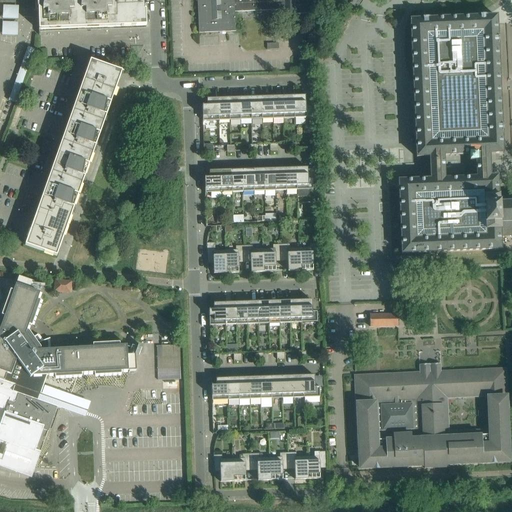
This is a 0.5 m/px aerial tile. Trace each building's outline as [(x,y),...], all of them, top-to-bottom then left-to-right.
[(4,0),(4,27),(20,27),(20,0),(4,0)] [(77,29),(76,0),(34,0),(35,12),(38,12),(39,35),(40,35),(40,31),(49,30),(77,29)] [(114,19),(113,0),(76,0),(77,29),(116,28),(116,19),(114,19)] [(143,11),(142,0),(113,0),(114,19),(116,19),(116,28),(146,27),(146,11),(143,11)] [(196,0),(199,34),(236,32),(235,12),(284,10),(285,16),(315,14),(313,0),(196,0)] [(421,20),(410,20),(416,157),(416,158),(430,157),(430,168),(431,179),(445,178),(445,167),(444,156),(458,156),(468,155),(469,162),(475,162),(475,166),(476,177),(490,177),(490,171),(490,166),(489,154),(502,154),(501,133),(502,133),(501,125),(497,45),(498,45),(498,37),(497,37),(496,16),(487,17),(421,20)] [(28,37),(8,102),(16,104),(36,40),(28,37)] [(397,48),(389,48),(389,58),(397,58),(397,48)] [(107,113),(117,86),(120,77),(122,72),(90,61),(89,65),(76,101),(107,113)] [(294,118),(293,96),(283,97),(283,119),(294,118)] [(305,96),(293,96),(294,118),(310,118),(310,107),(305,108),(305,96)] [(273,119),(272,97),(261,98),(262,120),(273,119)] [(283,119),(283,97),(272,97),(273,119),(283,119)] [(240,120),(239,98),(229,99),(229,121),(240,120)] [(251,120),(250,98),(239,98),(240,120),(251,120)] [(262,120),(261,98),(250,98),(251,120),(262,120)] [(219,121),(218,99),(207,99),(207,106),(203,106),(202,106),(202,121),(219,121)] [(229,121),(229,99),(218,99),(219,121),(229,121)] [(98,139),(107,113),(76,101),(66,129),(84,136),(85,134),(98,139)] [(89,165),(98,139),(85,134),(84,136),(66,129),(57,154),(89,165)] [(80,191),(89,165),(57,154),(48,180),(80,191)] [(307,170),(307,168),(296,169),(297,191),(313,190),(312,180),(316,180),(315,170),(307,170)] [(275,191),(274,169),(263,170),(264,192),(275,191)] [(286,191),(285,169),(274,169),(275,191),(286,191)] [(297,191),(296,169),(285,169),(286,191),(297,191)] [(243,192),(242,170),(231,171),(232,193),(243,192)] [(253,192),(253,170),(242,170),(243,192),(253,192)] [(264,192),(263,170),(253,170),(253,192),(264,192)] [(221,193),(220,171),(209,171),(209,178),(205,179),(205,178),(204,178),(205,194),(221,193)] [(232,193),(231,171),(220,171),(221,193),(232,193)] [(402,181),(399,181),(401,254),(498,250),(500,250),(500,236),(511,235),(511,196),(498,197),(497,176),(490,177),(476,177),(459,178),(445,178),(431,179),(402,181)] [(70,218),(80,191),(48,180),(39,206),(55,211),(55,213),(58,214),(58,213),(70,218)] [(61,244),(70,219),(70,218),(58,213),(58,214),(55,213),(55,211),(39,206),(25,246),(56,257),(61,244)] [(231,215),(222,215),(223,223),(232,223),(231,215)] [(215,243),(206,243),(207,247),(207,260),(213,260),(213,273),(213,274),(226,273),(225,251),(215,251),(215,247),(215,243)] [(310,248),(300,248),(300,271),(313,270),(313,256),(318,256),(318,260),(319,260),(318,244),(310,244),(310,248)] [(281,257),(281,245),(273,245),(273,249),(263,249),(263,272),(276,271),(275,258),(281,257)] [(300,271),(300,248),(289,249),(289,245),(281,245),(281,257),(287,257),(288,270),(287,270),(287,271),(300,271)] [(244,259),(244,246),(235,246),(236,250),(225,251),(226,273),(239,273),(239,272),(238,259),(244,259)] [(263,272),(263,249),(252,250),(252,246),(244,246),(244,259),(250,258),(251,272),(250,272),(263,272)] [(70,282),(56,281),(54,291),(69,293),(70,282)] [(55,375),(56,378),(121,374),(121,371),(128,371),(127,346),(119,346),(119,343),(93,344),(93,347),(48,350),(47,339),(41,342),(37,336),(35,337),(26,334),(29,325),(32,326),(40,301),(38,300),(40,293),(15,285),(13,292),(10,291),(1,316),(4,317),(0,328),(0,466),(32,478),(41,451),(36,450),(43,429),(48,431),(57,407),(61,409),(62,406),(63,401),(49,396),(46,402),(38,400),(47,375),(55,375)] [(311,300),(300,301),(301,323),(317,322),(317,312),(312,312),(311,300)] [(279,324),(279,301),(268,302),(269,324),(279,324)] [(290,323),(289,301),(279,301),(279,324),(290,323)] [(301,323),(300,301),(289,301),(290,323),(301,323)] [(247,325),(246,302),(235,303),(236,325),(247,325)] [(258,324),(257,302),(246,302),(247,325),(258,324)] [(269,324),(268,302),(257,302),(258,324),(269,324)] [(225,325),(225,303),(213,304),(214,311),(209,311),(209,310),(209,326),(225,325)] [(236,325),(235,303),(225,303),(225,325),(236,325)] [(374,314),(370,314),(370,327),(376,327),(398,327),(398,314),(374,314)] [(441,468),(441,465),(505,462),(505,461),(510,461),(507,401),(506,378),(500,378),(500,371),(493,371),(492,370),(441,372),(441,364),(419,365),(420,373),(368,376),(368,377),(361,377),(361,385),(355,385),(359,468),(364,468),(364,469),(428,466),(428,468),(441,468)] [(293,398),(292,376),(281,377),(282,399),(293,398)] [(303,398),(303,376),(292,376),(293,398),(303,398)] [(314,387),(314,376),(303,376),(303,398),(320,397),(319,387),(314,387)] [(271,399),(270,377),(259,378),(260,399),(271,399)] [(282,399),(281,377),(270,377),(271,399),(282,399)] [(239,400),(238,378),(227,379),(228,401),(239,400)] [(249,400),(249,378),(238,378),(239,400),(249,400)] [(259,378),(249,378),(249,400),(260,399),(259,378)] [(228,401),(227,379),(216,379),(216,386),(212,386),(211,386),(212,401),(228,401)] [(56,436),(58,425),(51,424),(49,435),(56,436)] [(46,436),(40,449),(51,454),(57,441),(46,436)] [(314,456),(307,456),(307,479),(320,479),(320,478),(320,465),(325,464),(325,468),(326,468),(325,452),(314,452),(314,456)] [(288,466),(288,453),(280,453),(280,457),(269,458),(270,480),(283,480),(283,479),(282,466),(288,466)] [(307,479),(307,456),(296,457),(296,453),(288,453),(288,466),(294,466),(295,479),(294,479),(307,479)] [(251,467),(251,454),(242,455),(242,459),(232,459),(233,481),(246,481),(246,480),(245,467),(251,467)] [(270,480),(269,458),(259,458),(259,454),(251,454),(251,467),(257,467),(258,480),(257,480),(257,481),(270,480)] [(233,481),(232,459),(222,459),(222,455),(213,456),(214,468),(220,468),(220,481),(220,482),(233,481)]
